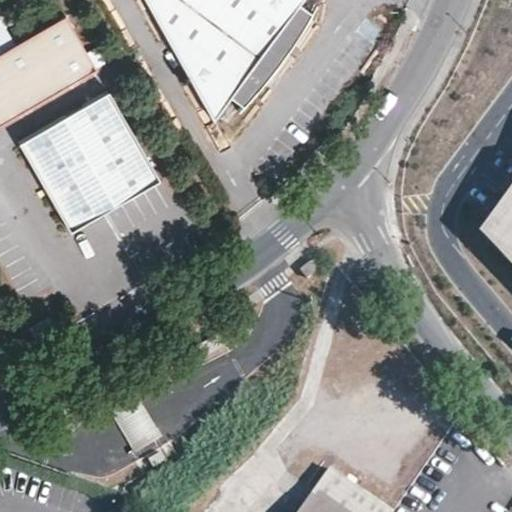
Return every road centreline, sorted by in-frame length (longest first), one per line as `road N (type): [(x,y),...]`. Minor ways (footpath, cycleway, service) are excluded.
road 1 (residential): [(336,186),(205,298),(0,412)]
road 2 (residential): [(511,413),(336,186)]
road 3 (residential): [(445,0),(415,69),(336,186)]
